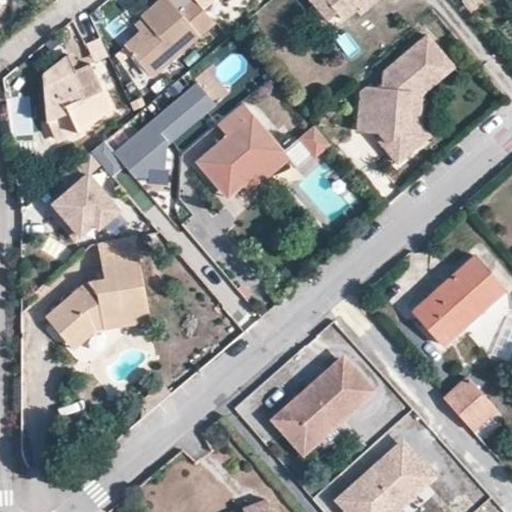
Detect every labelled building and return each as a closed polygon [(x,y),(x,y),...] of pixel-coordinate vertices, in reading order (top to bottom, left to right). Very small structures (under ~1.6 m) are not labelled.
[(151,77),(214,22),(202,9),(194,0),(182,0),(175,7),(167,0),(155,0),(139,15),(146,24),(123,44),(151,77)] [(194,0),(202,9),(212,0),(194,0)] [(309,0),(317,9),(327,0),(339,13),(342,17),(361,0),(368,0),(369,0),(309,0)] [(327,0),(317,9),(328,22),(339,13),(327,0)] [(112,18),(125,33),(139,21),(126,6),(112,18)] [(412,89),(449,58),(427,33),(384,70),(383,86),(368,85),(362,90),(359,130),(380,131),(379,138),(400,162),(425,140),(410,124),(412,89)] [(74,70),(66,54),(42,74),(46,121),(67,112),(78,133),(110,106),(89,63),(74,70)] [(454,65),(449,58),(412,89),(410,124),(425,140),(432,135),(421,122),(423,92),(454,65)] [(105,139),(91,151),(112,176),(125,165),(132,174),(146,175),(147,164),(164,166),(165,140),(198,112),(201,116),(216,103),(197,80),(114,151),(105,139)] [(291,159),(244,103),(219,124),(227,134),(197,159),(229,197),(244,185),(251,193),(291,159)] [(314,124),(300,137),(317,158),(332,145),(314,124)] [(80,169),(40,204),(70,238),(87,223),(93,229),(115,209),(80,169)] [(95,234),(103,277),(114,275),(112,261),(136,258),(130,227),(95,234)] [(443,344),(499,294),(486,280),(492,274),(477,257),(414,313),(443,344)] [(114,275),(103,277),(86,281),(45,315),(61,334),(71,326),(82,341),(96,330),(149,321),(136,258),(112,261),(114,275)] [(486,280),(499,294),(506,289),(492,274),(486,280)] [(71,326),(61,334),(73,349),(82,341),(71,326)] [(378,395),(344,358),(274,421),(307,458),(378,395)] [(487,418),(496,409),(469,378),(445,399),(473,431),(487,418)] [(143,401),(151,411),(173,393),(164,383),(143,401)] [(505,419),(496,409),(487,418),(495,427),(505,419)] [(406,440),(336,501),(345,511),(401,511),(440,479),(406,440)] [(273,511),(269,499),(244,508),(245,511),(273,511)]
